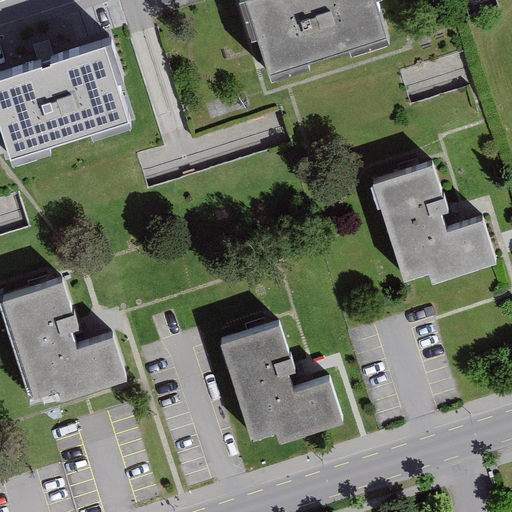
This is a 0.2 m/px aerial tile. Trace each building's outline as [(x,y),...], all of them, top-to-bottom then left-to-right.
[(391,0),(262,0),(285,70),(402,33),(391,0)] [(143,117),(120,44),(1,81),(24,154),(143,117)] [(438,196),(448,193),(444,179),(441,180),(433,153),(373,172),(405,274),(432,266),(435,277),(502,255),(486,208),(446,221),(438,196)] [(76,322),(86,319),(82,305),(79,305),(71,279),(10,298),(43,400),(69,392),(73,403),(139,381),(124,334),(84,347),(76,322)] [(289,364),(299,360),(295,346),(293,347),(284,320),(224,339),(257,442),(283,433),(286,444),(353,423),(338,375),(297,388),(289,364)]
